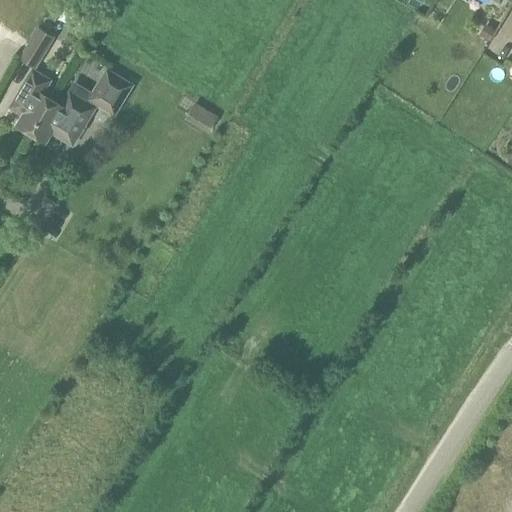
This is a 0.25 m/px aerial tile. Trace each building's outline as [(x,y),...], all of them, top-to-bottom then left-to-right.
[(483,29),(481,33),(482,36),(485,39),(489,38),(491,34),(492,35),(495,29),(487,24),(484,29),(483,29)] [(36,68),(54,39),(40,30),(22,60),(36,68)] [(32,135),(53,101),(43,96),(51,82),(34,71),(11,109),(24,116),(18,127),(32,135)] [(130,85),(108,72),(90,101),(112,115),(130,85)] [(53,101),(32,135),(47,144),(53,134),(66,142),(88,105),(70,94),(62,107),(53,101)] [(195,103),(185,120),(208,134),(218,117),(195,103)] [(511,439),(511,415),(499,411),(491,431),(511,439)] [(484,511),(483,511),(499,483),(472,468),(457,496),(460,498),(452,511),(484,511)]
